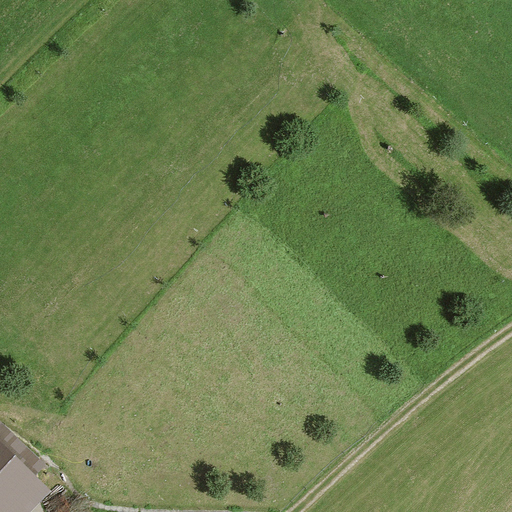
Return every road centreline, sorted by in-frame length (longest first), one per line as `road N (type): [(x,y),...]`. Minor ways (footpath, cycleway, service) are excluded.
road 1 (track): [(300,511),(446,380),(511,335)]
road 2 (track): [(0,87),(87,0)]
